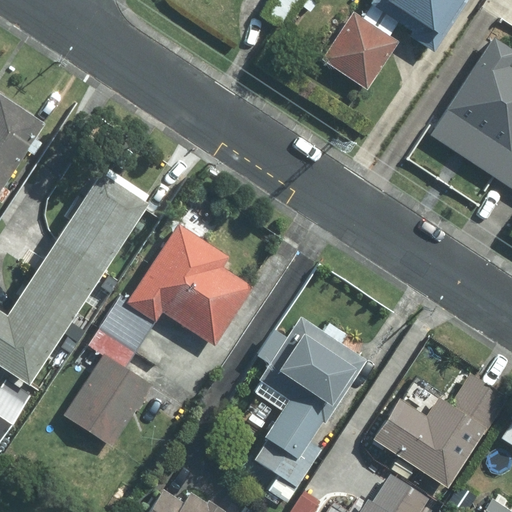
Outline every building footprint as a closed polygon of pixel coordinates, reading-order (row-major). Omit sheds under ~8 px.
[(263,0),(255,13),(273,25),(289,0),(263,0)] [(401,31),(423,46),(453,0),(360,0),(361,0),(364,2),(355,17),(346,11),(316,57),(359,86),(390,40),(381,33),(390,19),(403,28),(401,31)] [(423,128),(511,187),(511,70),(500,63),(508,51),(484,35),(423,128)] [(0,94),(0,162),(17,174),(31,152),(36,156),(44,144),(38,140),(48,125),(0,94)] [(6,190),(17,174),(0,162),(0,201),(4,204),(11,193),(6,190)] [(104,174),(66,230),(116,262),(153,206),(104,174)] [(124,297),(92,346),(108,356),(69,416),(114,446),(153,387),(127,369),(166,312),(215,344),(253,287),(224,268),(231,259),(183,228),(133,303),(124,297)] [(67,336),(116,262),(66,230),(18,303),(67,336)] [(0,363),(34,386),(67,336),(18,303),(8,318),(0,312),(0,363)] [(263,482),(283,496),(316,445),(305,437),(319,418),(322,420),(363,358),(337,340),(343,332),(326,322),(322,329),(298,313),(256,377),(286,397),(248,454),(271,469),(263,482)] [(410,327),(391,316),(363,362),(382,373),(410,327)] [(507,398),(472,375),(452,407),(442,400),(429,419),(401,401),(376,439),(448,487),(507,398)] [(0,425),(12,408),(0,399),(0,425)] [(420,511),(428,501),(394,478),(375,506),(371,503),(365,511),(420,511)] [(315,511),(320,505),(298,489),(284,509),(288,511),(315,511)] [(167,491),(152,511),(220,511),(193,494),(186,504),(167,491)] [(507,511),(489,500),(480,511),(507,511)]
